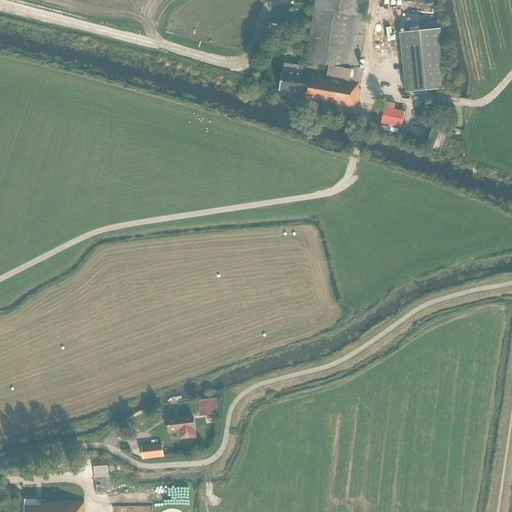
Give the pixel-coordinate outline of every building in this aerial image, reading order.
[(354,68),(357,68),(365,18),(362,17),(365,0),(315,0),(304,71),(302,71),(303,67),(284,64),(282,72),(278,91),(298,94),(296,104),(355,114),(359,89),(358,89),(360,77),(352,76),(354,68)] [(440,29),(400,33),(406,93),(446,89),(440,29)] [(380,107),(378,123),(397,126),(400,111),(380,107)] [(440,151),(447,133),(445,132),(447,128),(434,123),(425,146),(440,151)] [(198,401),(200,416),(219,414),(217,398),(213,399),(198,401)] [(193,417),(181,419),(167,421),(168,432),(179,431),(180,439),(195,438),(193,417)] [(163,457),(162,445),(141,447),(143,459),(163,457)] [(196,454),(204,453),(203,445),(195,446),(196,454)] [(94,478),(108,477),(107,462),(93,463),(94,478)] [(84,511),(84,503),(41,504),(37,504),(37,500),(25,501),(25,506),(24,506),(24,511),(84,511)]
